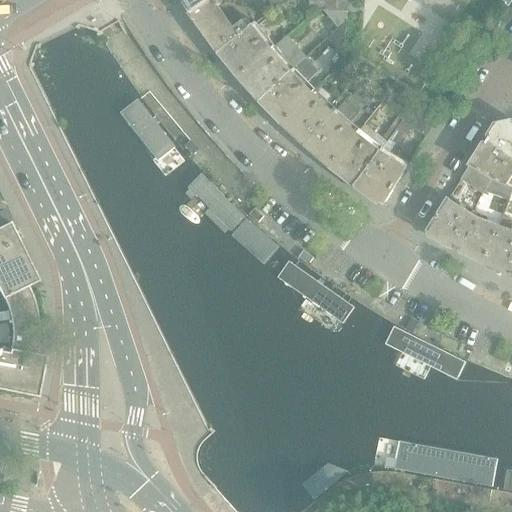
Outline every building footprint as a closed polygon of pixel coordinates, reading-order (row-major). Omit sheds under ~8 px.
[(123,18),(113,0),(109,0),(88,12),(98,31),(123,18)] [(214,2),(214,0),(183,0),(186,5),(185,5),(191,14),(190,15),(193,18),(214,2)] [(345,12),(336,0),(308,0),(309,8),(325,9),(325,10),(345,12)] [(347,0),(336,0),(345,12),(347,13),(347,0)] [(238,29),(221,6),(220,4),(214,2),(193,18),(222,58),(237,77),(275,47),(270,41),(257,25),(251,30),(246,23),(238,29)] [(346,21),(347,17),(347,13),(345,12),(325,10),(325,12),(323,11),(338,28),(346,21)] [(315,90),(295,70),(294,69),(300,63),(308,56),(302,50),(288,62),(275,47),(237,77),(240,80),(263,105),(281,124),(315,90)] [(360,131),(341,115),(315,90),(281,124),(286,129),(297,139),(306,147),(320,160),(330,168),(360,131)] [(343,105),(351,95),(345,90),(336,100),(343,105)] [(187,158),(137,100),(122,113),(156,157),(155,158),(167,174),(187,158)] [(409,112),(403,121),(402,122),(403,123),(427,137),(433,126),(409,112)] [(389,142),(403,123),(402,122),(403,121),(396,117),(383,138),(389,142)] [(511,121),(495,125),(470,166),(493,180),(504,187),(505,185),(511,174),(511,121)] [(407,168),(387,153),(360,131),(330,168),(345,180),(365,195),(379,205),(385,204),(407,168)] [(198,150),(190,141),(184,146),(192,155),(198,150)] [(483,195),(493,180),(470,166),(461,180),(471,187),(467,193),(477,200),(481,194),(483,195)] [(244,219),(200,174),(186,188),(188,190),(184,195),(225,235),(229,230),(231,232),(244,219)] [(508,202),(511,191),(511,188),(505,185),(504,187),(500,199),(508,202)] [(484,265),(500,224),(472,213),(448,200),(428,232),(430,237),(453,250),(484,265)] [(264,217),(255,209),(250,215),(259,223),(264,217)] [(1,353),(0,352),(0,390),(33,397),(38,398),(46,357),(43,357),(36,356),(38,343),(39,333),(38,330),(38,322),(37,317),(34,304),(29,292),(27,287),(33,284),(39,282),(18,239),(15,233),(10,223),(0,228),(0,293),(3,300),(5,299),(5,301),(9,312),(11,322),(11,324),(11,336),(10,349),(2,347),(1,353)] [(511,228),(500,224),(484,265),(489,267),(511,276),(511,228)] [(336,312),(344,299),(284,254),(274,267),(305,290),(299,298),(318,312),(324,304),(336,312)] [(454,389),(465,364),(396,330),(384,354),(454,389)] [(490,503),(492,492),(484,490),(482,502),(490,503)]
